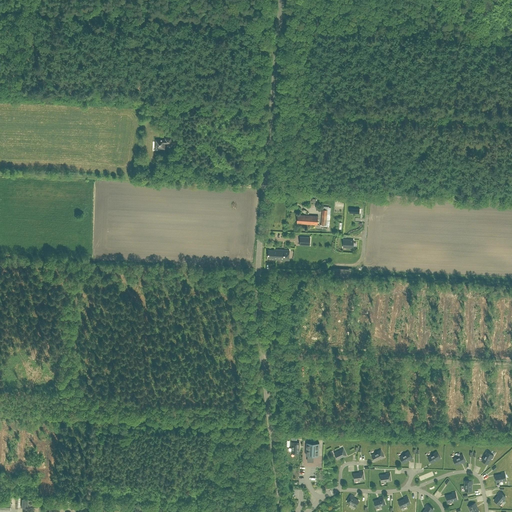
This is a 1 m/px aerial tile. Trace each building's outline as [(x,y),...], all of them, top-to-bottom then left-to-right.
[(156,139),(155,148),(164,149),(165,144),(171,144),(171,138),(165,137),(165,140),(156,139)] [(329,225),(330,215),(330,208),(322,208),(321,225),(326,225),(329,225)] [(298,215),(297,223),(317,224),(318,216),(298,215)] [(300,245),(310,245),(310,237),(300,237),(300,245)] [(354,239),(344,239),(343,247),(353,247),(354,239)] [(274,250),(268,250),(268,258),(273,258),(273,259),(289,260),(289,250),(274,249),(274,250)] [(306,443),(306,455),(308,455),(307,461),(313,461),(313,455),(319,456),(319,443),(306,443)] [(343,449),(334,453),(337,459),(343,456),(343,458),(346,456),(343,449)] [(371,455),(375,461),(380,458),(381,459),(384,457),(381,450),(371,455)] [(408,452),(400,457),(403,463),(409,459),(409,460),(412,458),(408,452)] [(436,452),(428,457),(431,463),(437,459),(437,460),(440,458),(436,452)] [(493,455),(487,452),(482,461),(487,464),(491,458),(492,459),(493,455)] [(453,459),(456,465),(462,462),(462,463),(466,461),(462,455),(453,459)] [(359,473),(353,474),(354,480),(364,479),(363,471),(359,472),(359,473)] [(495,476),(496,482),(506,480),(504,472),(501,473),(501,474),(495,476)] [(386,474),(380,475),(381,482),(391,480),(390,473),(386,473),(386,474)] [(446,496),(447,502),(457,499),(455,492),(452,493),(452,494),(446,496)] [(494,500),(499,504),(505,497),(500,492),(497,494),(498,495),(494,500)] [(359,501),(353,498),(354,497),(351,495),(347,501),(355,506),(359,501)] [(398,502),(401,508),(410,503),(407,496),(403,498),(404,499),(398,502)] [(385,504),(382,497),(379,498),(379,499),(374,501),(376,507),(385,504)] [(38,507),(38,500),(28,499),(29,498),(22,498),(22,507),(28,507),(38,507)] [(0,499),(0,508),(11,508),(11,499),(0,499)] [(475,503),(468,507),(471,511),(478,511),(476,507),(477,506),(475,503)]
